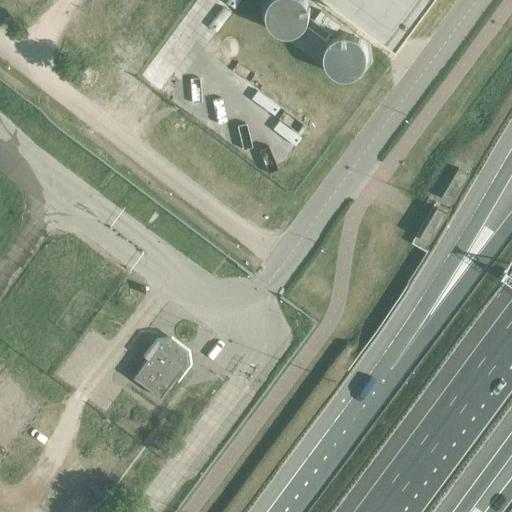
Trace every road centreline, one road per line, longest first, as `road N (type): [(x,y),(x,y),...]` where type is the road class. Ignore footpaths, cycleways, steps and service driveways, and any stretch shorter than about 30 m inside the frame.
road 1 (unclassified): [(0,44),(282,263)]
road 2 (unclassified): [(282,263),(478,0)]
road 3 (motorway): [(511,161),(391,371)]
road 4 (motorway): [(511,345),(388,511)]
road 5 (motorway): [(511,221),(391,371)]
road 6 (motorway): [(391,371),(286,511)]
